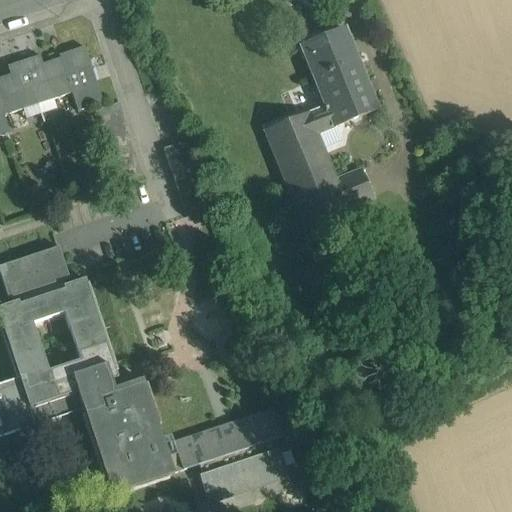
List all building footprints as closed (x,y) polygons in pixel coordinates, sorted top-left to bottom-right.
[(341,29),(302,46),(321,88),(360,71),(341,29)] [(0,130),(6,128),(8,136),(10,136),(4,118),(37,107),(43,124),(44,124),(38,106),(71,95),(77,113),(103,105),(84,48),(59,57),(60,60),(43,66),(40,57),(7,68),(10,77),(0,79),(0,130)] [(328,106),(266,133),(307,228),(350,210),(318,135),(336,127),(335,125),(375,108),(360,71),(321,88),(328,106)] [(145,182),(120,104),(95,113),(114,171),(120,191),(145,182)] [(185,143),(163,150),(186,219),(213,210),(185,143)] [(114,171),(104,174),(111,194),(120,191),(114,171)] [(0,306),(0,308),(23,379),(0,386),(0,438),(89,409),(117,495),(174,477),(168,459),(142,382),(113,391),(110,382),(118,379),(84,278),(69,283),(68,278),(74,276),(64,247),(2,267),(12,296),(17,295),(18,300),(0,306)] [(281,411),(174,446),(177,456),(168,459),(173,476),(199,467),(202,477),(199,478),(206,498),(217,494),(219,500),(275,482),(273,476),(284,472),(278,454),(292,449),(288,437),(290,437),(281,411)]
